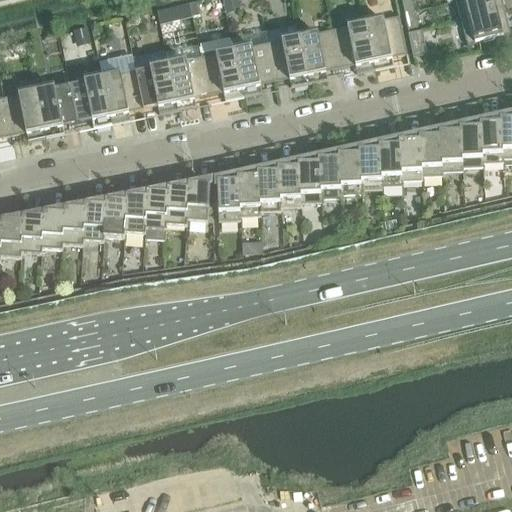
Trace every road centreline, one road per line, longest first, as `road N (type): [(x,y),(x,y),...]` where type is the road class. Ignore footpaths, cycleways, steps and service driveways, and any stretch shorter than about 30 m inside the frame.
road 1 (primary): [(511,245),(0,361)]
road 2 (primary): [(0,418),(511,303)]
road 3 (residential): [(0,184),(511,79)]
